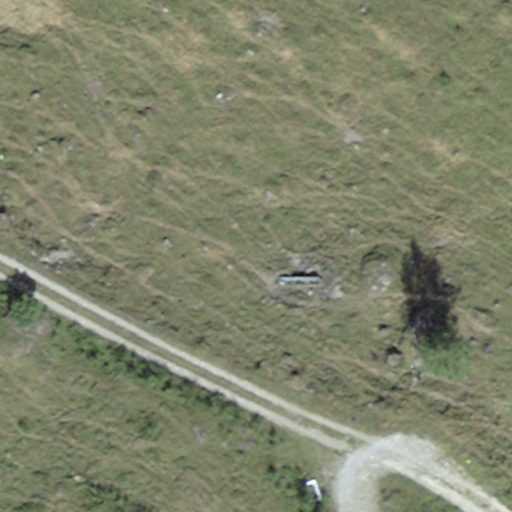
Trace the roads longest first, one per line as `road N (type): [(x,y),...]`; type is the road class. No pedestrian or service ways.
road 1 (track): [(0,275),(271,417),(380,451)]
road 2 (track): [(380,451),(410,461),(484,511)]
